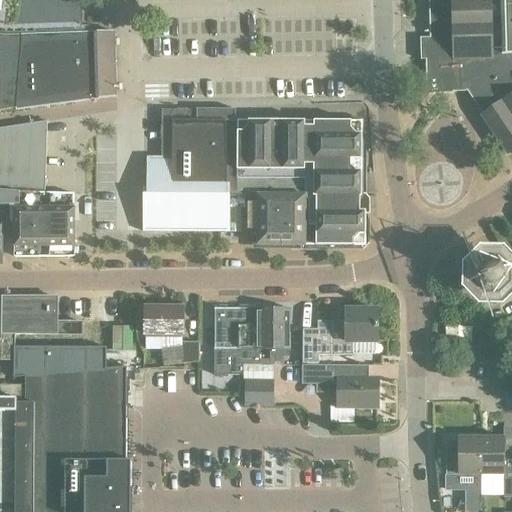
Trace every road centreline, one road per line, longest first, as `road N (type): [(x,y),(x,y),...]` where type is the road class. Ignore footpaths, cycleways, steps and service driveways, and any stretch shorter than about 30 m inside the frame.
road 1 (residential): [(412,252),(307,282),(0,281)]
road 2 (residential): [(412,252),(392,162),(386,0)]
road 3 (residential): [(425,511),(415,379)]
road 4 (residential): [(415,379),(412,252)]
